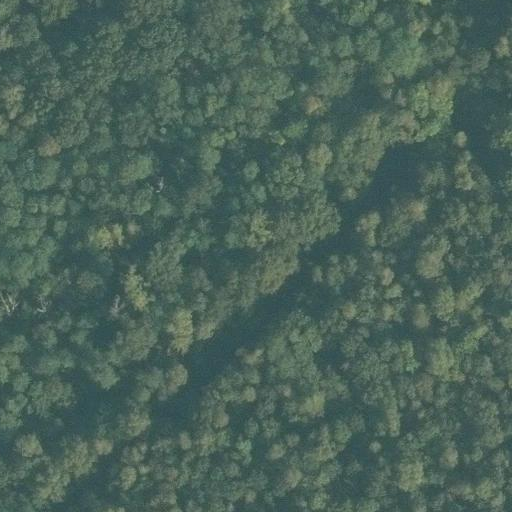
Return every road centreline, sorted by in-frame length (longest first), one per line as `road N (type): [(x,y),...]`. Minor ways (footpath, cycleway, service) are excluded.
road 1 (track): [(211,357),(433,123)]
road 2 (track): [(211,357),(61,511)]
road 3 (track): [(0,193),(41,154),(139,277)]
road 4 (track): [(449,106),(511,230)]
